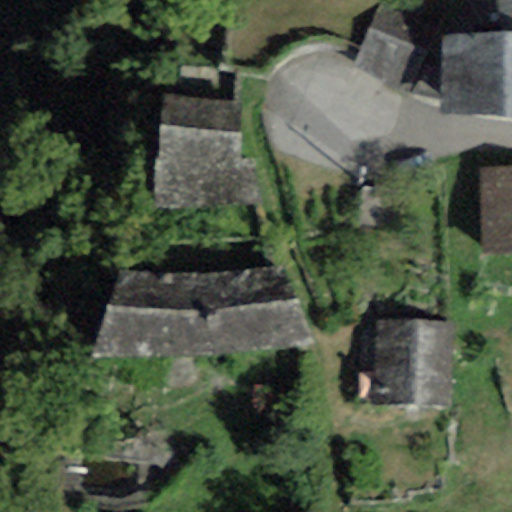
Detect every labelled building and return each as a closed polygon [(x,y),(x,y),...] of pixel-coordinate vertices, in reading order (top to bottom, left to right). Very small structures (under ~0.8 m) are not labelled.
[(511,0),(497,0),(501,37),(441,36),(440,114),(511,119),(511,0)] [(429,25),(382,1),(350,65),(398,88),(429,25)] [(241,99),(160,96),(158,159),(153,158),(152,203),(254,206),(255,161),(239,160),(241,99)] [(511,168),(480,168),(479,258),(511,258),(511,168)] [(195,275),(120,272),(88,358),(207,356),(309,344),(280,266),(195,275)] [(455,325),(376,321),(372,406),(451,410),(455,325)]
